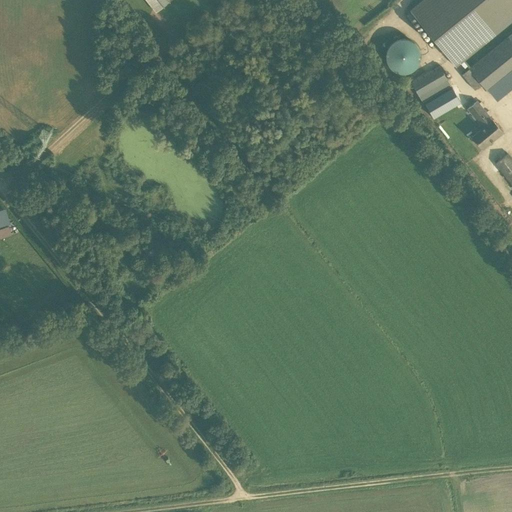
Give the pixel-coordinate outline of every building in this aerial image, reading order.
[(146,0),(150,4),(156,12),(170,0),(146,0)] [(511,0),(423,0),(410,11),(455,67),(511,20),(511,0)] [(511,33),(469,69),(482,85),(486,90),(511,68),(511,33)] [(403,39),(401,39),(399,39),(398,39),(396,40),(395,41),(393,42),(392,42),(391,44),(390,45),(389,46),(388,47),(387,49),(387,50),(386,52),(386,54),(386,55),(386,57),(386,59),(386,60),(387,62),(387,63),(388,65),(389,66),(390,67),(391,69),(392,70),(394,71),(395,71),(396,72),(398,73),(400,73),(401,73),(403,73),(404,73),(406,73),(408,73),(409,72),(411,72),(412,71),(413,70),(415,69),(416,68),(417,67),(418,65),(419,64),(419,62),(420,61),(420,59),(420,58),(420,56),(420,54),(420,53),(420,51),(419,50),(419,48),(418,47),(417,45),(416,44),(415,43),(413,42),(412,41),(410,40),(409,40),(407,39),(406,39),(404,39),(403,39)] [(439,66),(411,82),(422,102),(451,85),(439,66)] [(435,98),(440,109),(462,98),(456,87),(435,98)] [(482,149),(502,133),(477,100),(467,108),(483,127),(472,136),(482,149)] [(511,158),(508,153),(495,163),(511,184),(511,158)] [(72,183),(63,182),(62,193),(71,193),(72,183)]
